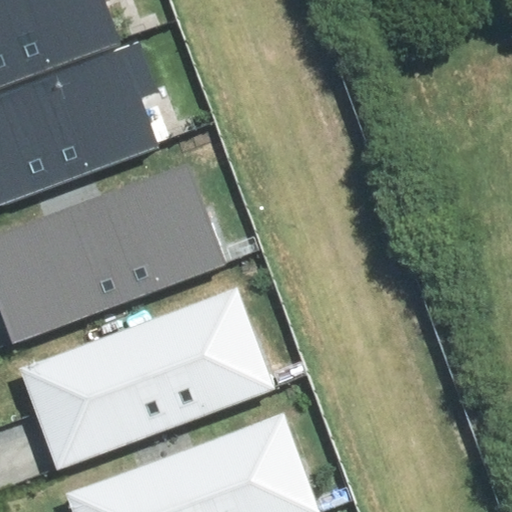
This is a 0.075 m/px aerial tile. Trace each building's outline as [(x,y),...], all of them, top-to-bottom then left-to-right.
[(0,0),(0,86),(128,36),(113,0),(0,0)] [(143,38),(0,95),(0,189),(5,202),(165,138),(147,94),(163,88),(143,38)] [(0,237),(0,257),(30,340),(242,263),(205,163),(0,237)] [(39,354),(76,454),(287,377),(251,277),(39,354)] [(81,483),(92,511),(313,511),(329,506),(293,406),(81,483)]
